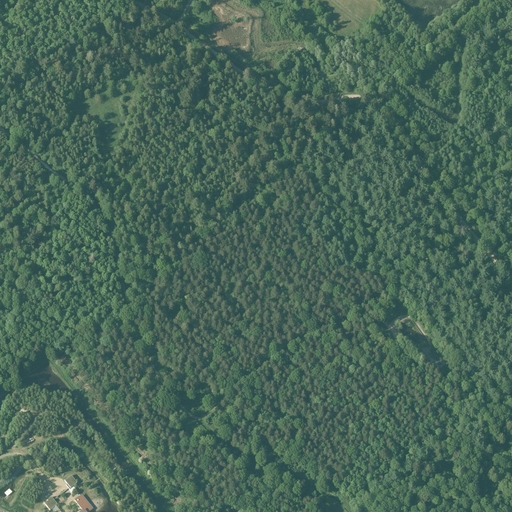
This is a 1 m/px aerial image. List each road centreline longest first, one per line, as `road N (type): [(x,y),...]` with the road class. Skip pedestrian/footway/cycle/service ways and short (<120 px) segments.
road 1 (track): [(0,129),(104,220),(139,337),(172,397),(222,443),(348,511)]
road 2 (track): [(130,0),(267,87),(309,100),(360,96),(378,104),(511,278)]
road 3 (track): [(369,304),(269,360),(198,423)]
road 4 (track): [(349,507),(511,377)]
road 5 (track): [(35,157),(74,118),(123,94),(196,39)]
road 6 (track): [(11,454),(35,417),(60,413),(142,511)]
road 7 (track): [(0,395),(124,291)]
road 8 (track): [(461,225),(369,304)]
